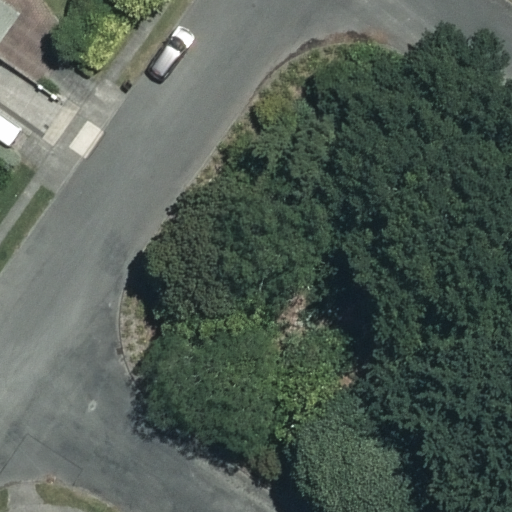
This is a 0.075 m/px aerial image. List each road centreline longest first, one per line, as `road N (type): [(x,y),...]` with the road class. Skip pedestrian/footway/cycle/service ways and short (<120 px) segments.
road 1 (residential): [(2,363),(264,0)]
road 2 (residential): [(2,363),(207,511)]
road 3 (residential): [(402,0),(511,76)]
